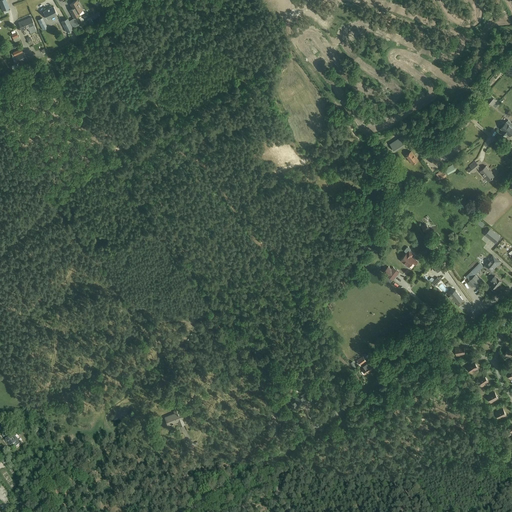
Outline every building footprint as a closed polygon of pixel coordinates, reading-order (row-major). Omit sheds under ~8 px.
[(6,0),(0,0),(0,3),(3,11),(3,10),(8,8),(10,8),(6,0)] [(77,0),(71,4),(74,10),(71,12),(75,18),(80,15),(78,12),(83,10),(80,6),(81,5),(79,1),(78,2),(77,0)] [(44,12),(48,19),(58,14),(54,6),(44,12)] [(99,14),(91,18),(93,22),(101,18),(99,14)] [(36,31),(34,25),(35,25),(32,17),(19,22),(21,27),(19,27),(21,31),(27,28),(28,29),(29,29),(30,33),(36,31)] [(68,18),(62,21),(67,32),(73,29),(68,18)] [(18,62),(18,63),(27,59),(24,51),(23,52),(21,48),(13,52),(13,53),(12,53),(13,56),(12,56),(15,63),(18,62)] [(492,106),(497,100),(490,93),(490,94),(488,92),(484,96),(486,98),(485,100),(492,106)] [(502,127),(501,128),(503,130),(501,132),(506,136),(508,135),(510,136),(511,134),(511,135),(511,123),(508,120),(507,122),(506,122),(505,124),(504,123),(503,123),(501,125),(501,126),(502,127)] [(406,144),(401,136),(390,144),(395,152),(406,144)] [(412,151),(406,155),(413,164),(418,160),(412,151)] [(470,173),(473,171),(479,166),(475,161),(470,167),(467,170),(470,173)] [(447,167),(448,170),(447,171),(449,174),(456,169),(452,163),(447,167)] [(486,166),(480,171),(488,181),(494,176),(486,166)] [(442,171),(436,174),(437,177),(435,177),(437,180),(439,179),(439,180),(445,177),(447,176),(445,172),(443,173),(442,171)] [(407,178),(401,183),(406,189),(412,184),(407,178)] [(378,191),(380,193),(377,197),(380,199),(384,193),(377,188),(372,195),(374,196),(378,191)] [(426,223),(422,226),(426,232),(430,229),(426,223)] [(490,229),(485,235),(495,244),(500,237),(490,229)] [(406,254),(401,261),(406,264),(405,265),(405,266),(407,267),(408,267),(408,266),(409,267),(412,263),(415,265),(417,262),(411,258),(413,255),(412,254),(409,252),(411,250),(411,249),(408,247),(407,247),(405,250),(405,252),(407,253),(406,254)] [(488,260),(495,266),(496,264),(498,266),(501,261),(499,260),(498,260),(494,257),(492,260),(489,258),(488,260)] [(495,266),(488,260),(486,262),(487,263),(485,266),(492,271),(496,266),(495,266)] [(438,264),(434,267),(436,270),(437,272),(442,269),(446,267),(444,264),(442,261),(438,264)] [(480,263),(477,266),(472,271),(476,274),(483,266),(480,263)] [(393,280),(400,272),(393,267),(392,269),(388,266),(384,272),(387,275),(386,275),(393,280)] [(476,274),(470,280),(477,287),(483,282),(476,274)] [(493,282),(491,285),(496,289),(502,281),(495,276),(491,280),(493,282)] [(452,295),(450,297),(454,302),(456,300),(458,303),(463,299),(458,293),(453,297),(452,295)] [(485,342),(491,344),(494,337),(493,337),(493,336),(491,335),(490,336),(485,334),(483,342),(485,343),(485,342)] [(459,355),(465,354),(464,347),(463,347),(462,346),(461,347),(460,347),(455,348),(457,356),(459,356),(459,355)] [(363,356),(357,360),(361,366),(362,365),(362,366),(363,366),(364,368),(361,371),(364,375),(373,369),(367,360),(367,361),(363,356)] [(473,371),(478,368),(474,362),(473,362),(471,363),(471,364),(467,367),(472,374),(474,372),(473,371)] [(483,385),(488,381),(485,376),(484,376),(483,376),(482,377),(477,380),(482,387),(484,386),(483,385)] [(310,388),(304,378),(298,381),(305,392),(310,388)] [(493,401),(498,398),(495,392),(494,392),(493,392),(492,393),(492,394),(487,396),(491,404),(493,402),(493,401)] [(293,404),(290,406),(293,410),(296,408),(307,401),(302,395),(292,402),(293,404)] [(174,411),(175,413),(165,417),(168,425),(178,421),(179,425),(184,423),(183,419),(180,411),(179,409),(174,411)] [(501,418),(506,415),(503,409),(502,409),(500,410),(495,413),(499,420),(501,419),(501,418)] [(14,449),(20,444),(13,434),(5,441),(10,447),(11,446),(14,449)]
